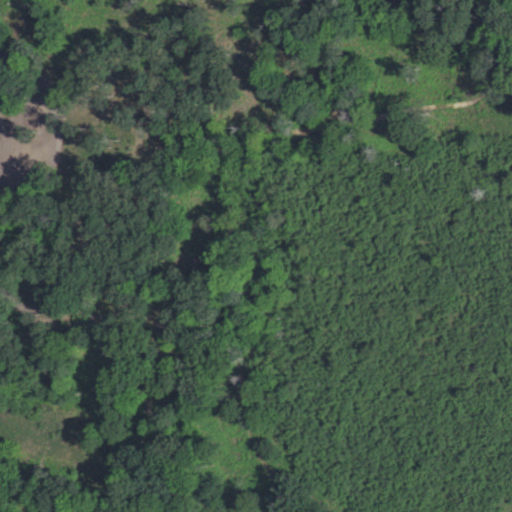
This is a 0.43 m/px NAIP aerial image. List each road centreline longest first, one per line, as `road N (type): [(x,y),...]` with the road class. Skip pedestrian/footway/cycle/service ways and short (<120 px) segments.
road 1 (track): [(274,3),(264,44),(272,83),(253,121),(233,127),(228,139),(229,309),(252,446),(268,467),(333,511)]
road 2 (track): [(37,168),(8,109),(14,98),(49,101),(56,138),(52,154),(0,194),(12,300),(33,322),(31,337),(0,351)]
